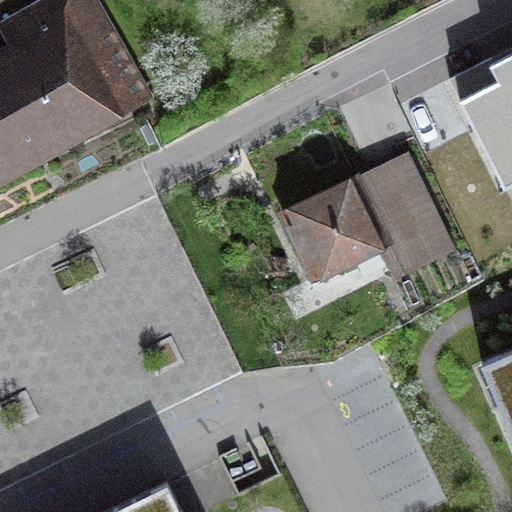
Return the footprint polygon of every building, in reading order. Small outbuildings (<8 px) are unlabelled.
[(0,36),(7,50),(0,53),(0,189),(148,111),(88,0),(56,0),(0,30),(0,36)] [(504,190),(511,185),(511,58),(494,68),(501,81),(459,103),(504,190)] [(355,180),(275,216),(307,286),(379,254),(388,275),(446,249),(419,189),(369,211),(355,180)] [(511,336),(482,350),(511,417),(511,336)] [(177,511),(163,482),(99,511),(177,511)]
